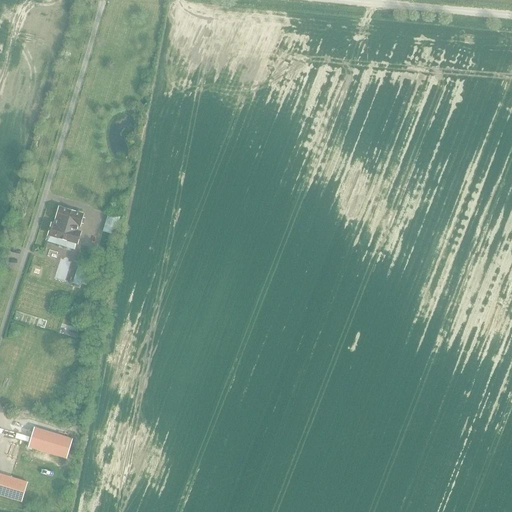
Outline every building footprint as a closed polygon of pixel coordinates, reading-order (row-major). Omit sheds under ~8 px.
[(80,228),(81,229),(85,216),(60,208),(56,220),(59,221),(58,225),(53,224),(49,237),(79,246),(83,234),(78,232),(80,228)] [(60,249),(55,270),(66,272),(71,251),(60,249)] [(84,277),(88,259),(80,258),(76,275),(84,277)] [(39,318),(48,321),(50,313),(42,310),(39,318)] [(34,427),(28,447),(67,459),(73,439),(34,427)] [(0,486),(31,495),(36,475),(0,465),(0,486)]
